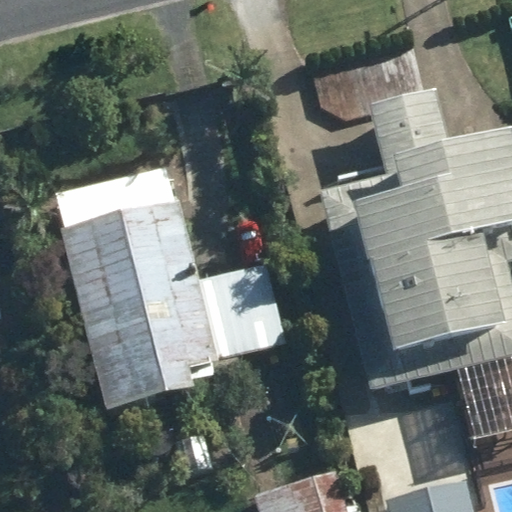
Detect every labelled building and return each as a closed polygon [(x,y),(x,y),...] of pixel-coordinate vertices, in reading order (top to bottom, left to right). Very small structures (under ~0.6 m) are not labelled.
[(322,197),(371,392),(511,357),(511,288),(505,261),(511,259),(511,139),(454,154),(438,89),(373,106),(391,180),(322,197)] [(61,257),(104,434),(191,414),(187,399),(218,392),(214,377),(284,361),(267,283),(196,301),(178,222),(168,225),(160,192),(61,215),(70,254),(61,257)] [(177,454),(185,485),(211,478),(203,447),(177,454)] [(387,504),(388,511),(469,511),(462,485),(387,504)] [(336,487),(257,508),(257,511),(357,511),(356,508),(343,511),(336,487)]
